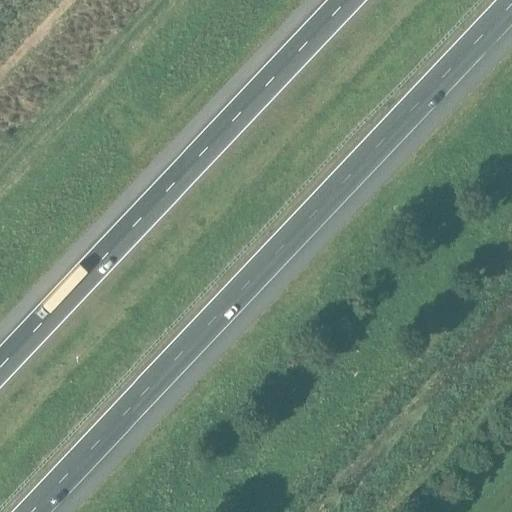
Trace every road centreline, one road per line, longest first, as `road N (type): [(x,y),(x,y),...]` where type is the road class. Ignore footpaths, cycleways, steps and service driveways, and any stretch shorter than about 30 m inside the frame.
road 1 (motorway): [(33,511),(511,6)]
road 2 (motorway): [(349,0),(0,368)]
